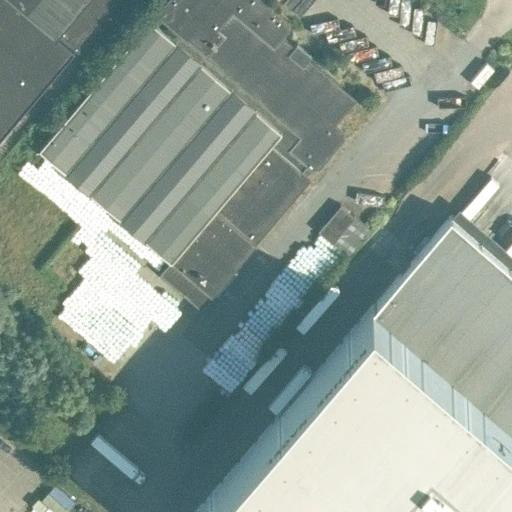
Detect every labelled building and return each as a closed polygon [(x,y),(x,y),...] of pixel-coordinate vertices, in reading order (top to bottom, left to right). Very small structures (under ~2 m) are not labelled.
[(0,0),(0,130),(72,47),(112,0),(0,0)] [(289,19),(266,0),(165,0),(160,7),(160,16),(173,26),(173,31),(177,34),(174,38),(150,18),(40,147),(66,169),(65,170),(90,192),(91,190),(120,215),(119,217),(145,239),(146,237),(171,259),(160,272),(201,307),(311,177),(302,169),(307,163),(311,167),(320,166),(345,136),(344,128),(337,121),(357,98),(309,57),(312,54),(297,42),(295,45),(283,35),(289,27),(289,19)] [(372,229),(348,209),(341,203),(318,229),(349,255),(372,229)] [(511,511),(511,265),(451,213),(195,511),(511,511)] [(57,471),(98,508),(147,453),(106,416),(57,471)]
